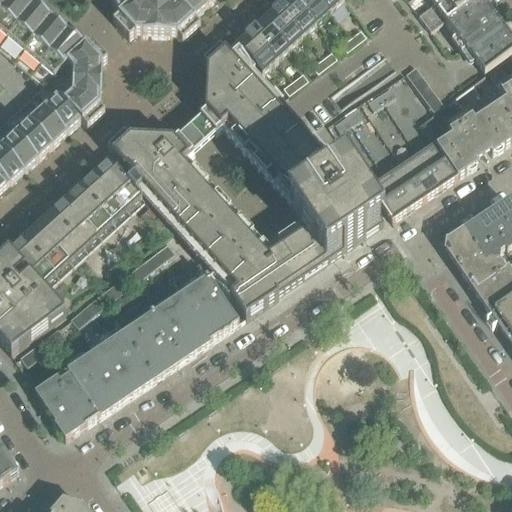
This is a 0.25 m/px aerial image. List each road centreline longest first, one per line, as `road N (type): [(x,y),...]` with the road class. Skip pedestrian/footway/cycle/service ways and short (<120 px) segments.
road 1 (residential): [(76,469),(411,244)]
road 2 (residential): [(511,401),(411,244)]
road 3 (residential): [(0,237),(126,123)]
road 4 (residential): [(411,244),(511,179)]
